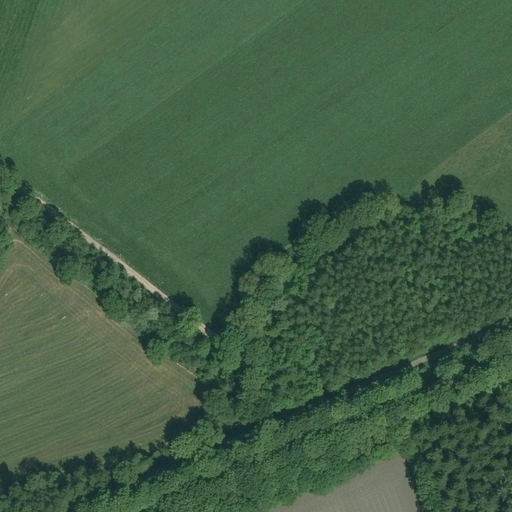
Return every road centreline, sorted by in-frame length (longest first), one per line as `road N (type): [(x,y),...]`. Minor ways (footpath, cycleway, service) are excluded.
road 1 (track): [(285,451),(253,370),(237,354),(0,171)]
road 2 (tertiary): [(144,511),(511,356)]
